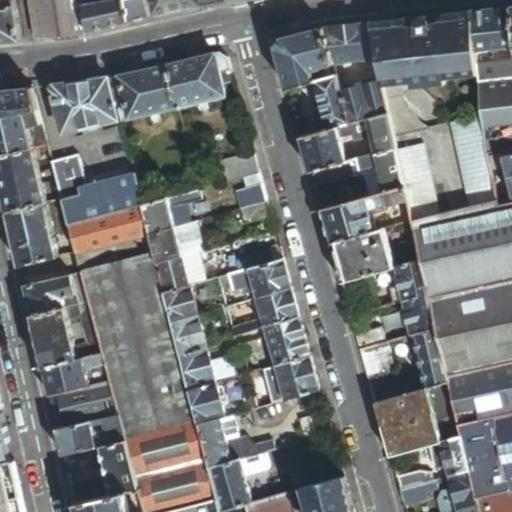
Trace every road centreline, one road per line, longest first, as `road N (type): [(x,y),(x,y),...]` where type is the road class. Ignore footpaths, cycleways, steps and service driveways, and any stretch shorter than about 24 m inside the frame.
road 1 (residential): [(381,511),(244,17)]
road 2 (residential): [(58,511),(0,260)]
road 3 (residential): [(0,59),(244,17)]
road 4 (unknown): [(4,278),(139,246)]
road 5 (residential): [(244,17),(364,0)]
